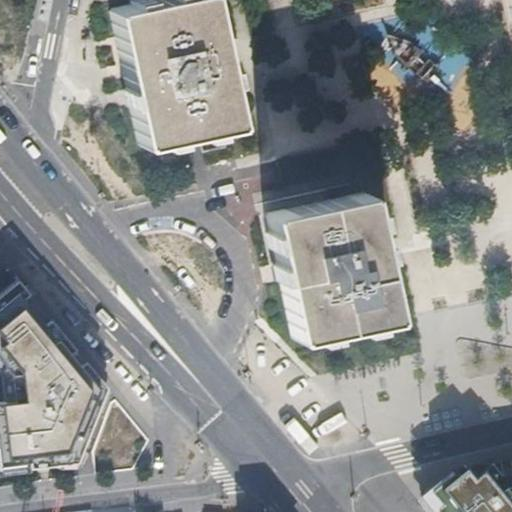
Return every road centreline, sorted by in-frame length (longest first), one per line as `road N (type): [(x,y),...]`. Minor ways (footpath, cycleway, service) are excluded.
road 1 (secondary): [(274,471),(269,434),(23,147)]
road 2 (secondary): [(0,194),(244,454),(274,471)]
road 3 (residential): [(15,511),(215,487),(274,471)]
road 4 (residential): [(511,430),(348,468),(274,471)]
road 5 (residential): [(23,147),(43,106),(60,0)]
